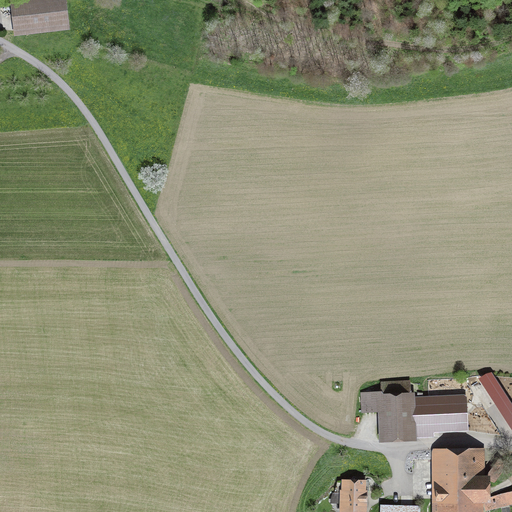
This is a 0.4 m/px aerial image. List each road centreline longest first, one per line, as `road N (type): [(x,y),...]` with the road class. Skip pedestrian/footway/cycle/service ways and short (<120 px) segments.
road 1 (unclassified): [(0,41),(55,78),(85,111),(211,317),(294,413),(324,434),(372,446),(511,444)]
road 2 (track): [(511,44),(430,52),(272,19),(234,0)]
